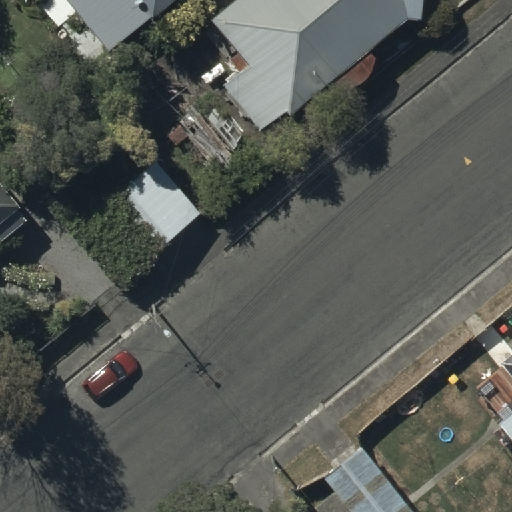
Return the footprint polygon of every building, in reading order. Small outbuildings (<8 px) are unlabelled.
[(151,23),(154,26),(184,0),(59,0),(110,58),(151,23)] [(243,0),(213,25),(249,70),(225,90),(261,135),(286,115),(291,122),(406,29),(422,28),(423,0),(243,0)] [(157,164),(90,220),(134,274),(202,218),(157,164)] [(0,231),(17,218),(0,197),(0,231)] [(511,361),(500,372),(511,386),(511,418),(499,429),(511,445),(511,361)] [(411,511),(365,454),(328,482),(338,495),(317,511),(411,511)]
